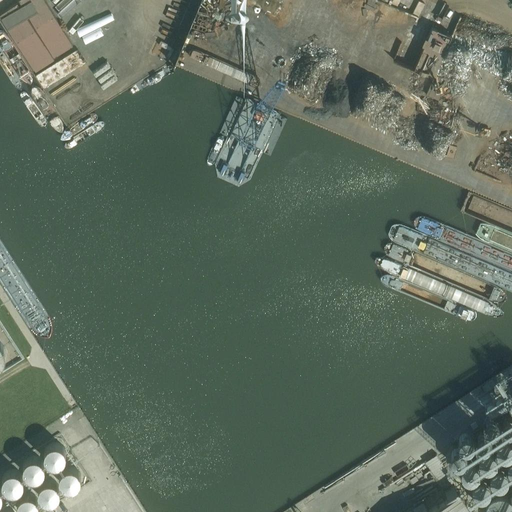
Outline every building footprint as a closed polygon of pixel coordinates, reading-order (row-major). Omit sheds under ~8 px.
[(218,32),(241,39),(245,26),(222,19),(218,32)] [(144,44),(130,50),(141,73),(158,65),(149,46),(145,47),(144,44)] [(99,76),(105,91),(128,82),(122,67),(99,76)] [(69,98),(59,104),(67,118),(77,112),(69,98)] [(462,461),(455,465),(485,511),(511,511),(511,407),(496,418),(486,425),(476,431),(472,434),(463,446),(463,447),(462,460),(462,461)] [(54,423),(37,429),(43,447),(60,442),(54,423)] [(24,458),(38,450),(29,435),(15,444),(24,458)] [(75,480),(75,450),(53,450),(53,464),(58,464),(58,474),(68,474),(68,477),(74,477),(74,480),(75,480)] [(2,452),(0,455),(0,468),(9,473),(16,458),(2,452)] [(454,482),(436,454),(424,462),(442,490),(454,482)] [(42,492),(46,502),(62,494),(45,461),(30,468),(42,492)] [(14,480),(16,501),(31,499),(29,478),(14,480)] [(476,511),(461,488),(424,511),(476,511)] [(0,510),(7,511),(10,493),(0,491),(0,510)]
